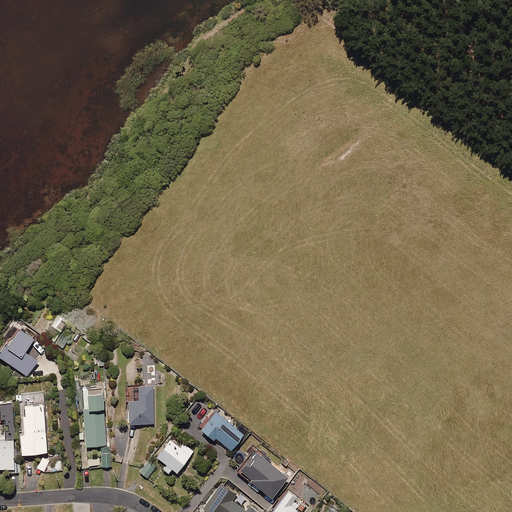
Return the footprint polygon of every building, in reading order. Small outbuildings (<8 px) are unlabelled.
[(56,310),(47,308),(46,317),(55,318),(56,310)] [(58,316),(52,327),(62,333),(69,322),(58,316)] [(36,340),(22,330),(10,347),(8,345),(0,356),(28,377),(39,361),(27,352),(36,340)] [(55,330),(50,339),(56,343),(61,334),(55,330)] [(69,340),(61,336),(56,344),(64,348),(69,340)] [(155,424),(154,386),(139,386),(139,401),(130,401),(130,424),(155,424)] [(108,446),(105,395),(90,396),(90,390),(85,390),(87,447),(108,446)] [(2,420),(6,420),(6,426),(9,426),(9,431),(6,431),(7,440),(16,439),(14,404),(1,404),(2,420)] [(45,405),(27,406),(28,417),(25,417),(26,435),(22,435),(23,455),(48,454),(45,405)] [(245,435),(218,412),(203,430),(215,440),(217,438),(232,451),(245,435)] [(15,441),(0,440),(0,469),(15,469),(15,441)] [(182,448),(171,441),(159,458),(167,464),(164,469),(170,473),(173,469),(179,473),(195,451),(185,444),(182,448)] [(289,478),(257,452),(242,470),(253,479),(251,480),(273,498),(289,478)] [(112,467),(111,454),(103,454),(103,467),(112,467)] [(156,466),(149,461),(141,473),(148,478),(156,466)] [(208,511),(248,511),(233,501),(237,495),(222,485),(204,509),(208,511)] [(301,511),(307,505),(289,492),(274,511),(301,511)]
